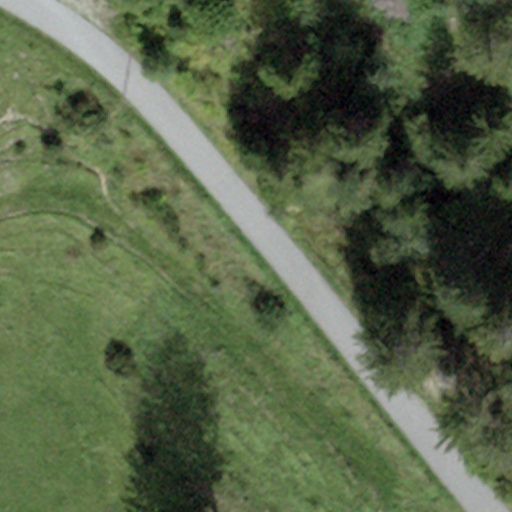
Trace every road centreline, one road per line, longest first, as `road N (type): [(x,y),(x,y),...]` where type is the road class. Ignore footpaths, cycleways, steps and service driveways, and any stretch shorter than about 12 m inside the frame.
road 1 (unclassified): [(487,511),(194,148),(19,0)]
road 2 (track): [(0,199),(34,190),(127,225),(431,511)]
